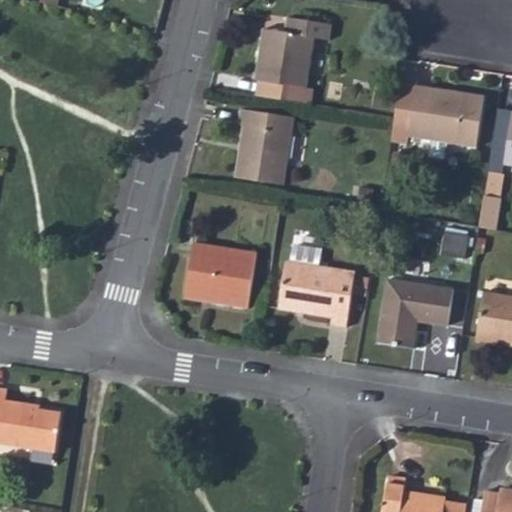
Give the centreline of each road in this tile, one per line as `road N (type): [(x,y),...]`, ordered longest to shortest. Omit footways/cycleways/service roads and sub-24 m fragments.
road 1 (residential): [(201,0),(105,356)]
road 2 (residential): [(105,356),(342,392)]
road 3 (residential): [(342,392),(511,419)]
road 4 (residential): [(322,511),(342,392)]
